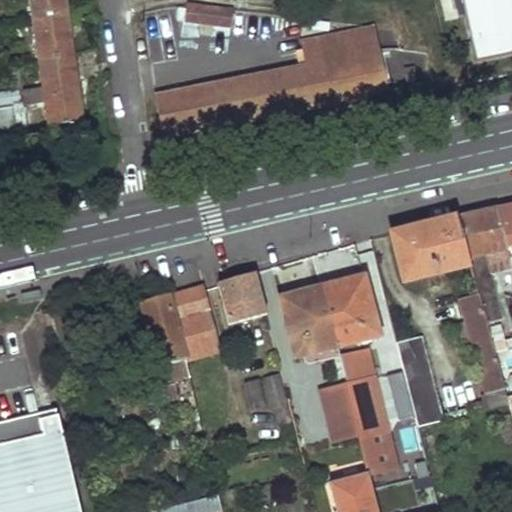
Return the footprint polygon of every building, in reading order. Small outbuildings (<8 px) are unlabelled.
[(62,0),(30,0),(48,128),(80,123),(66,22),(62,0)] [(229,28),(231,10),(186,5),(184,23),(229,28)] [(372,32),(297,47),(302,70),(376,56),(372,32)] [(302,70),(154,98),(162,138),(383,93),(376,56),(302,70)] [(18,89),(0,93),(0,131),(27,124),(18,89)] [(511,206),(502,208),(491,211),(502,249),(511,246),(511,206)] [(469,216),(450,221),(464,269),(472,298),(481,326),(497,322),(479,256),(503,251),(502,249),(491,211),(469,216)] [(405,231),(385,236),(397,285),(464,269),(450,221),(405,231)] [(251,276),(214,286),(226,328),(262,318),(251,276)] [(359,280),(317,291),(332,351),(375,341),(359,280)] [(199,290),(165,299),(181,364),(217,354),(199,290)] [(317,291),(274,302),(290,361),(332,351),(317,291)] [(472,298),(456,303),(485,403),(478,403),(464,407),(467,415),(503,405),(489,356),(487,346),(482,331),(481,326),(472,298)] [(165,299),(138,307),(158,385),(170,382),(173,397),(189,393),(181,364),(165,299)] [(74,310),(48,318),(59,358),(77,354),(70,329),(76,328),(79,327),(74,310)] [(76,328),(70,329),(77,354),(82,353),(76,328)] [(495,328),(482,331),(487,346),(500,343),(495,328)] [(417,340),(391,346),(399,373),(412,418),(415,428),(439,422),(417,340)] [(345,387),(373,381),(366,350),(338,356),(345,387)] [(397,422),(412,418),(399,373),(385,377),(397,422)] [(274,378),(261,381),(269,411),(273,409),(282,407),(274,378)] [(373,381),(341,390),(363,479),(394,472),(373,381)] [(170,382),(158,385),(167,418),(182,415),(193,412),(189,393),(173,397),(170,382)] [(255,383),(242,386),(249,412),(262,409),(255,383)] [(226,390),(213,394),(220,420),(233,416),(226,390)] [(341,390),(317,396),(329,445),(353,439),(341,390)] [(511,402),(503,405),(511,435),(511,402)] [(282,407),(273,409),(282,443),(293,440),(284,406),(282,407)] [(0,445),(38,437),(35,422),(54,418),(52,411),(0,422),(0,445)] [(193,412),(182,415),(187,434),(192,432),(198,431),(193,412)] [(0,511),(75,511),(54,418),(35,422),(38,437),(0,445),(0,511)] [(423,460),(412,462),(416,477),(426,474),(423,460)] [(332,511),(371,511),(363,479),(326,488),(332,511)] [(218,511),(215,498),(162,511),(218,511)]
